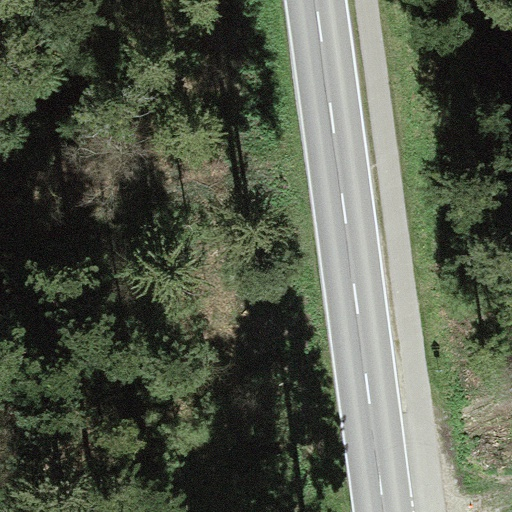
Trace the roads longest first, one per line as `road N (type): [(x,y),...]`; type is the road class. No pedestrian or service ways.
road 1 (secondary): [(384,511),(316,0)]
road 2 (track): [(299,511),(424,491)]
